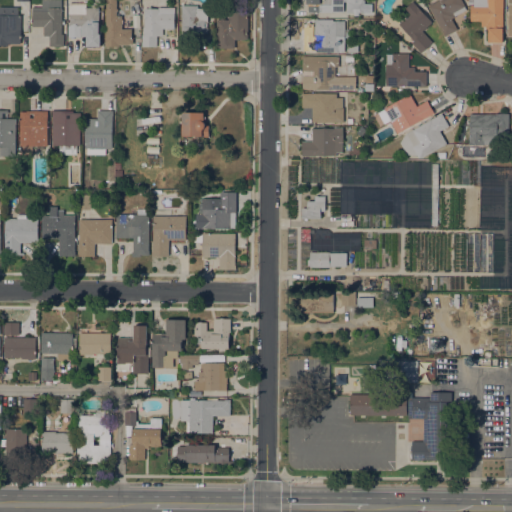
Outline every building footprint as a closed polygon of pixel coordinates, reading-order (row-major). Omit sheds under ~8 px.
[(49,45),(49,35),(44,35),(44,26),(32,25),(32,6),(41,6),(41,0),(61,0),(61,7),(62,7),(61,33),(64,33),(63,45),(49,45)] [(104,41),(105,41),(105,0),(116,0),(116,8),(118,8),(118,10),(116,10),(116,15),(122,15),(121,28),(132,28),(131,37),(133,37),(133,43),(129,43),(129,44),(119,44),(119,45),(104,45),(104,41)] [(343,0),(343,11),(330,11),(330,6),(322,6),(322,8),(320,8),(320,12),(317,12),(317,13),(315,13),(315,12),(308,12),(308,0),(343,0)] [(364,0),(364,12),(358,12),(358,15),(353,14),(353,12),(346,12),(346,0),(364,0)] [(412,0),(432,21),(422,30),(432,41),(421,52),(412,42),(414,40),(399,23),(409,14),(404,8),(412,0)] [(428,5),(437,0),(462,0),(465,5),(464,5),(466,9),(455,15),(455,16),(451,18),(457,28),(445,35),(428,5)] [(502,0),(502,42),(488,42),(488,29),(486,29),(486,25),(481,25),(481,20),(470,20),(470,4),(473,4),(473,0),(502,0)] [(69,2),(86,2),(86,7),(92,7),(92,5),(95,5),(95,7),(99,7),(99,23),(100,23),(100,45),(86,45),(86,35),(80,35),(80,36),(68,36),(69,2)] [(181,4),(197,4),(197,7),(207,7),(207,25),(208,25),(208,32),(204,32),(204,33),(194,33),(194,47),(179,47),(179,34),(181,34),(181,4)] [(0,44),(0,6),(18,6),(18,14),(20,14),(20,43),(8,43),(8,45),(0,44)] [(144,7),(158,8),(158,7),(174,7),(174,27),(162,27),(162,35),(156,35),(156,46),(141,46),(142,34),(144,34),(144,7)] [(217,19),(220,19),(220,17),(223,17),(223,19),(229,19),(229,11),(248,11),(248,39),(234,39),(234,47),(217,47),(217,19)] [(344,51),(302,51),(302,36),(314,36),(314,25),(315,25),(315,18),(332,18),(332,20),(344,20),(344,51)] [(348,51),(348,42),(358,43),(358,51),(348,51)] [(385,84),(386,54),(392,54),(392,52),(409,53),(408,66),(414,67),(414,71),(426,71),(426,85),(385,84)] [(302,88),(302,75),(314,75),(314,70),(302,69),(302,55),(339,55),(339,66),(335,66),(335,76),(356,76),(355,89),(302,88)] [(365,83),(374,83),(374,91),(365,91),(365,83)] [(337,93),(337,97),(342,97),(342,107),(343,107),(343,121),(312,121),(312,107),(302,107),(302,92),(337,93)] [(410,93),(416,105),(427,99),(434,112),(398,133),(384,108),(410,93)] [(15,155),(0,155),(0,109),(8,109),(8,118),(16,118),(15,155)] [(85,118),(97,118),(97,109),(112,109),(112,148),(105,147),(105,154),(86,154),(87,148),(85,148),(85,118)] [(20,111),(26,111),(26,110),(47,110),(47,145),(32,145),(32,153),(21,153),(21,145),(20,145),(20,111)] [(53,110),(73,110),(73,111),(80,111),(80,144),(76,144),(76,153),(59,153),(59,144),(52,144),(53,110)] [(209,125),(209,135),(182,136),(182,112),(204,112),(204,121),(205,122),(206,125),(209,125)] [(495,114),(495,112),(509,113),(509,136),(497,136),(497,138),(493,138),(493,144),(469,143),(470,113),(495,114)] [(439,130),(446,143),(421,157),(418,157),(417,154),(406,154),(399,142),(405,133),(442,113),(448,125),(439,130)] [(315,155),(315,156),(301,155),(302,140),(312,141),(312,127),(334,128),(335,127),(342,127),(342,151),(336,151),(336,155),(315,155)] [(339,182),(378,183),(379,161),(339,160),(339,182)] [(431,163),(480,164),(479,225),(431,225),(431,163)] [(229,228),(195,227),(196,213),(202,213),(202,197),(220,198),(220,191),(236,191),(235,227),(229,226),(229,228)] [(91,208),(78,208),(78,194),(91,194),(91,208)] [(307,217),(307,219),(304,219),(304,217),(301,217),(302,207),(307,207),(307,200),(314,200),(314,195),(318,195),(325,195),(325,210),(321,210),(321,218),(307,217)] [(75,255),(59,255),(59,237),(42,237),(42,214),(49,214),(49,205),(57,205),(57,209),(63,209),(63,214),(75,214),(75,255)] [(148,254),(139,254),(139,256),(131,256),(131,251),(133,251),(133,237),(116,237),(116,214),(137,214),(137,208),(146,208),(146,214),(149,214),(148,254)] [(5,217),(17,218),(17,213),(27,213),(27,218),(38,218),(37,242),(20,242),(20,254),(4,254),(5,217)] [(153,215),(186,215),(186,239),(169,238),(168,255),(152,255),(153,215)] [(112,218),(111,242),(94,242),(94,255),(79,255),(79,218),(112,218)] [(360,231),(309,229),(309,249),(359,250),(360,231)] [(202,256),(202,241),(194,241),(194,234),(202,234),(202,232),(235,233),(234,269),(215,268),(216,266),(218,266),(219,256),(202,256)] [(376,239),(376,247),(364,247),(364,238),(376,239)] [(329,251),(329,252),(346,252),(346,266),(329,265),(329,266),(309,266),(309,265),(307,265),(307,259),(310,259),(310,251),(329,251)] [(342,291),(356,291),(356,305),(342,305),(342,291)] [(302,312),(302,292),(333,292),(333,312),(302,312)] [(357,297),(373,297),(373,307),(357,307),(357,297)] [(343,306),(355,306),(355,316),(343,316),(343,306)] [(151,366),(152,332),(166,332),(166,317),(186,318),(186,339),(182,339),(182,350),(178,350),(177,357),(173,357),(173,367),(151,366)] [(202,334),(194,334),(194,321),(207,322),(207,330),(213,330),(213,318),(230,318),(230,332),(228,332),(228,347),(202,347),(202,343),(202,334)] [(19,322),(19,334),(4,334),(4,321),(19,322)] [(134,324),(146,324),(146,351),(148,351),(148,373),(132,373),(132,370),(114,370),(114,345),(118,345),(118,337),(134,337),(134,324)] [(41,352),(41,332),(72,332),(72,359),(57,359),(57,352),(41,352)] [(111,332),(110,353),(93,352),(93,354),(79,354),(79,332),(111,332)] [(35,336),(35,358),(21,358),(21,357),(4,357),(4,336),(35,336)] [(199,355),(199,364),(192,364),(192,368),(189,367),(189,368),(186,368),(186,367),(181,367),(181,363),(180,363),(180,355),(199,355)] [(40,366),(41,366),(41,357),(53,357),(53,365),(54,365),(54,380),(40,379),(40,366)] [(417,360),(417,381),(382,381),(382,374),(380,374),(380,364),(380,359),(417,360)] [(194,389),(194,380),(198,380),(198,371),(202,371),(202,361),(224,362),(224,370),(223,370),(223,382),(226,382),(226,389),(194,389)] [(110,380),(97,379),(98,366),(110,366),(110,380)] [(191,370),(192,377),(184,378),(184,371),(191,370)] [(148,387),(148,395),(126,395),(126,387),(148,387)] [(451,391),(451,401),(450,459),(440,459),(411,459),(412,440),(423,440),(423,418),(408,418),(408,397),(430,397),(430,391),(451,391)] [(350,414),(350,396),(350,393),(406,394),(406,414),(350,414)] [(213,432),(186,432),(186,420),(180,420),(180,399),(190,399),(190,397),(195,397),(195,399),(230,399),(230,415),(213,415),(213,432)] [(23,398),(37,398),(37,411),(23,411),(23,398)] [(60,412),(60,398),(74,398),(73,412),(60,412)] [(144,459),(129,458),(129,442),(131,442),(132,427),(135,427),(135,425),(125,424),(125,411),(125,406),(136,406),(136,420),(138,420),(138,422),(150,423),(150,417),(161,417),(160,445),(145,445),(144,459)] [(78,462),(79,455),(77,455),(78,414),(95,415),(95,408),(105,409),(105,413),(109,414),(109,433),(110,433),(110,462),(78,462)] [(177,420),(176,428),(168,427),(168,420),(177,420)] [(26,446),(6,446),(6,428),(26,428),(26,446)] [(41,452),(42,430),(56,430),(56,431),(65,432),(65,429),(70,429),(70,433),(73,433),(72,452),(41,452)] [(186,445),(186,443),(215,443),(215,447),(229,447),(229,460),(232,460),(232,462),(177,461),(177,445),(186,445)]
